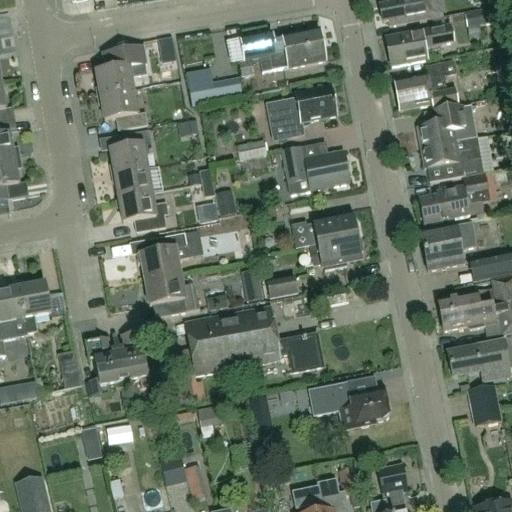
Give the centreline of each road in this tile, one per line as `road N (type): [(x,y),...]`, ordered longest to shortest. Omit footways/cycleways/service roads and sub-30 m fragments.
road 1 (residential): [(449,511),(346,0)]
road 2 (residential): [(41,42),(285,0)]
road 3 (residential): [(57,220),(64,185),(41,42)]
road 4 (residential): [(86,338),(69,237),(57,220)]
